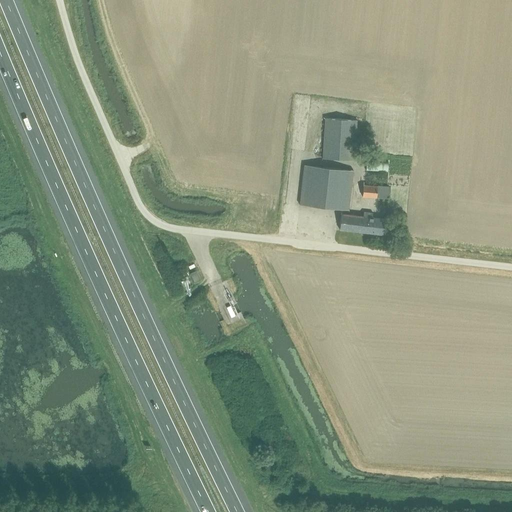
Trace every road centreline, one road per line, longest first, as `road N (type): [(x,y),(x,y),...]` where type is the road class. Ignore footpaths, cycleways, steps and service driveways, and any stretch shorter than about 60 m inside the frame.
road 1 (unclassified): [(511,267),(168,229),(134,196),(59,0)]
road 2 (motorway): [(237,511),(5,0)]
road 3 (motorway): [(0,52),(208,511)]
